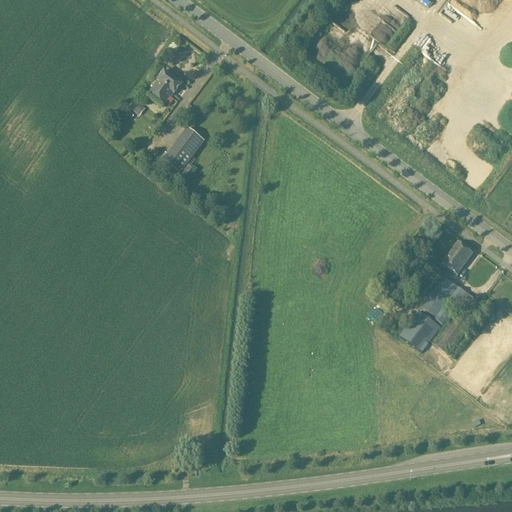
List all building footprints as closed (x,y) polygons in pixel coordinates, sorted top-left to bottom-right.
[(180,86),(163,73),(156,82),(157,83),(149,94),(163,105),(172,94),(173,95),(180,86)] [(139,118),(145,110),(134,102),(128,109),(139,118)] [(178,175),(203,143),(187,130),(162,162),(178,175)] [(457,275),(472,255),(458,244),(443,264),(457,275)] [(434,346),(448,356),(485,307),(444,278),(421,308),(435,318),(433,320),(443,327),(458,305),(462,308),(434,346)] [(418,312),(399,338),(421,354),(441,328),(418,312)]
